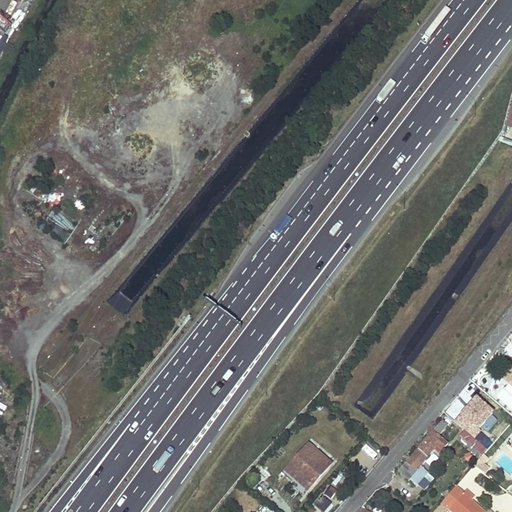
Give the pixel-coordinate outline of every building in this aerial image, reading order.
[(511,369),(503,379),(505,381),(511,372),(511,369)] [(480,432),(495,413),(475,398),(460,416),(480,432)] [(433,432),(398,472),(408,481),(410,479),(415,484),(426,471),(419,465),(435,447),(441,451),(447,444),(438,436),(447,426),(442,422),(434,432),(433,432)] [(484,448),(463,429),(459,434),(480,452),(484,448)] [(285,470),(292,477),(315,451),(308,444),(285,470)] [(365,445),(361,450),(373,460),(377,455),(365,445)] [(315,451),(292,477),(295,480),(299,476),(310,487),(330,464),(316,451),(315,451)] [(430,470),(439,460),(434,455),(424,464),(430,470)] [(485,476),(491,467),(479,460),(474,468),(485,476)] [(285,470),(282,473),(290,480),(292,477),(285,470)] [(299,476),(295,480),(306,490),(310,487),(299,476)] [(457,486),(441,504),(450,511),(480,511),(481,511),(482,510),(470,499),(473,497),(464,489),(462,491),(457,486)] [(313,505),(321,511),(326,511),(333,506),(322,496),(313,505)]
